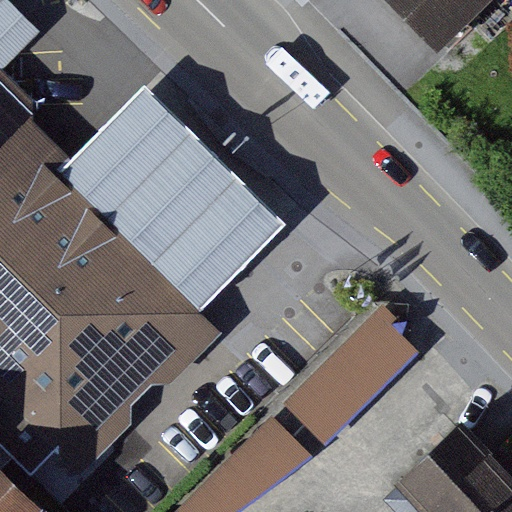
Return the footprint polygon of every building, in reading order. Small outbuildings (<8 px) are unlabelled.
[(0,0),(0,69),(0,70),(34,32),(2,0),(0,0)] [(493,0),(397,0),(444,48),(493,0)] [(0,391),(77,468),(214,331),(194,312),(56,175),(49,143),(29,125),(29,98),(0,70),(0,69),(0,391)] [(141,86),(56,175),(194,312),(279,225),(141,86)] [(384,306),(285,403),(323,443),(414,349),(390,323),(395,319),(384,306)] [(230,511),(311,453),(273,417),(179,511),(230,511)] [(511,511),(511,468),(473,427),(419,476),(443,501),(431,511),(511,511)] [(0,511),(50,511),(0,463),(0,511)]
